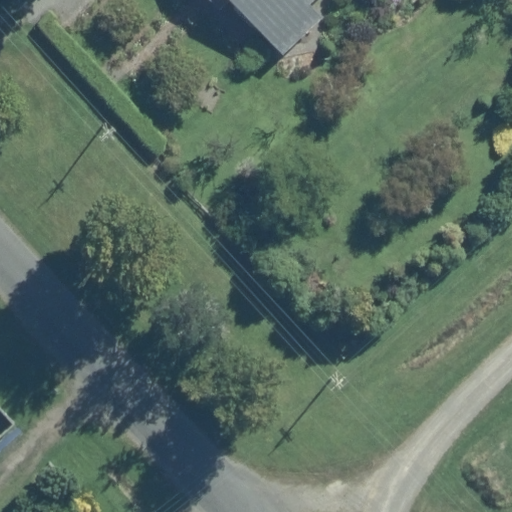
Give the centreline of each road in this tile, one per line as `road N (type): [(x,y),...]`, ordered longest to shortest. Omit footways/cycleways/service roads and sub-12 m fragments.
road 1 (unclassified): [(0,249),(242,511)]
road 2 (residential): [(366,511),(511,376)]
